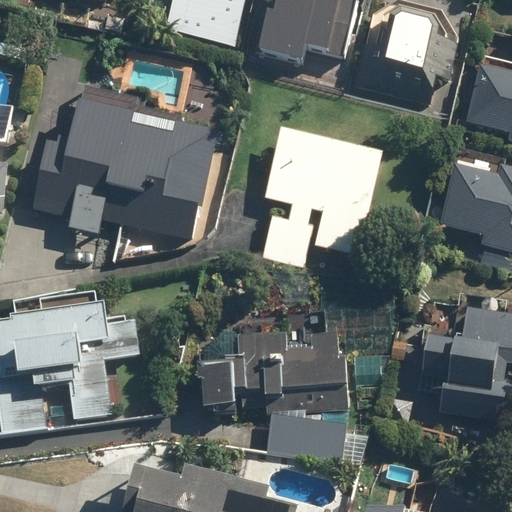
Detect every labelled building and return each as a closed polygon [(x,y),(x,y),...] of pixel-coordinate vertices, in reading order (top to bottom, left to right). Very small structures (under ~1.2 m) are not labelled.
[(171,0),(163,34),(236,53),(249,0),(171,0)] [(344,0),(274,0),(263,49),(306,58),(310,44),(343,52),(354,2),(344,0)] [(399,7),(374,18),(356,90),(445,112),(463,40),(447,19),(399,7)] [(511,79),(483,72),(468,125),(511,137),(511,140),(511,144),(511,79)] [(73,146),(51,141),(35,215),(75,224),(73,233),(101,239),(104,225),(197,245),(221,139),(182,130),(184,121),(147,113),(149,104),(86,90),(73,146)] [(388,161),(282,135),(266,201),(293,208),(290,224),(273,220),(263,260),(304,270),(309,249),(364,262),(388,161)] [(0,219),(10,220),(13,170),(0,168),(0,155),(1,137),(0,136),(0,219)] [(503,183),(457,169),(440,227),(486,240),(479,264),(511,274),(511,172),(507,171),(503,183)] [(355,387),(383,386),(382,357),(390,357),(387,285),(351,286),(355,387)] [(110,312),(0,326),(0,406),(4,438),(48,432),(43,391),(73,387),(78,424),(115,419),(108,362),(145,357),(141,327),(113,331),(110,312)] [(467,345),(433,340),(427,379),(448,382),(442,415),(506,425),(510,398),(498,396),(503,365),(511,366),(511,320),(471,315),(467,345)] [(287,401),(287,394),(299,394),(302,413),(351,411),(350,362),(342,362),(341,338),(314,339),(314,352),(289,353),(288,337),(205,340),(207,411),(240,410),(240,394),(269,393),(269,402),(287,401)] [(370,437),(273,420),(267,454),(364,471),(370,437)] [(186,484),(137,472),(127,511),(302,511),(303,508),(272,500),(274,489),(190,469),(186,484)]
